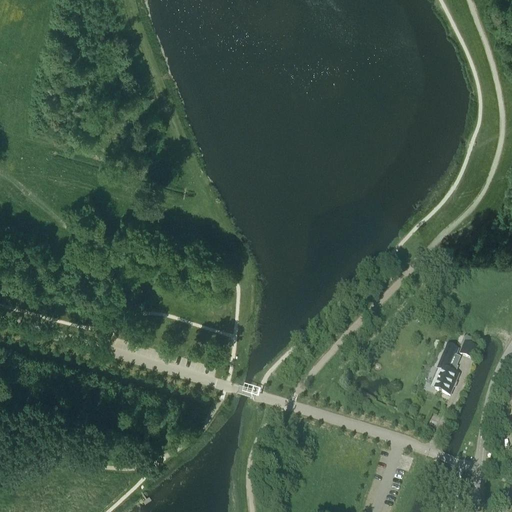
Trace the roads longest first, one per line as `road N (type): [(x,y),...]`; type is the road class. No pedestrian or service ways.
road 1 (unknown): [(253,511),(256,447),(272,420),(468,208),(496,163),(503,110),(469,0)]
road 2 (unclassified): [(477,467),(0,320)]
road 3 (unknown): [(0,475),(40,462),(134,468),(161,458),(205,422),(222,384)]
